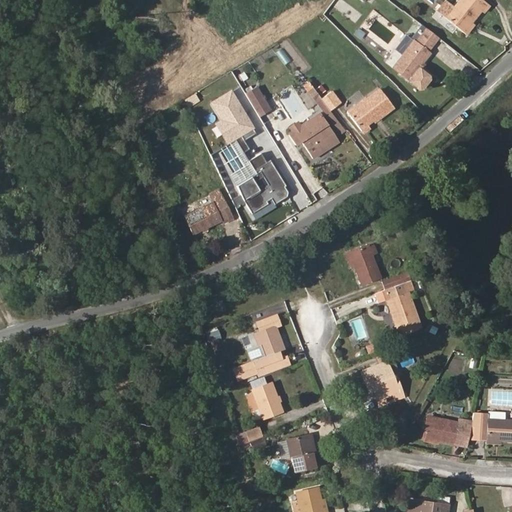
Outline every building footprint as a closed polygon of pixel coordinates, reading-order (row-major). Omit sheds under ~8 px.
[(471,22),(481,10),(484,13),(490,5),(483,0),(460,0),(455,7),(446,18),(463,32),(471,22)] [(446,18),(455,7),(446,1),(437,12),(446,18)] [(467,35),(475,25),(471,22),(463,32),(467,35)] [(416,42),(427,28),(421,24),(411,37),(414,40),(416,42)] [(424,61),(431,53),(428,51),(439,38),(427,28),(416,42),(414,40),(402,56),(393,67),(420,88),(429,76),(422,70),(419,68),(423,63),(424,61)] [(402,56),(414,40),(411,37),(398,53),(402,56)] [(423,88),(430,79),(429,76),(420,88),(423,88)] [(270,107),(257,86),(245,93),(258,114),(270,107)] [(373,121),(394,106),(379,88),(366,98),(365,97),(347,111),(361,131),(373,121)] [(340,103),(332,91),(321,99),(330,111),(340,103)] [(330,111),(321,99),(317,102),(326,114),(330,111)] [(375,123),(395,108),(394,106),(373,121),(375,123)] [(340,139),(322,114),(319,113),(300,125),(300,126),(292,131),(291,132),(288,133),(295,144),(300,140),(312,157),(340,139)] [(292,131),(300,126),(298,122),(290,127),(292,131)] [(242,145),(257,136),(253,130),(238,139),(242,145)] [(287,181),(262,140),(260,141),(257,136),(242,145),(245,151),(243,152),(256,173),(239,183),(249,200),(266,190),(267,192),(287,181)] [(192,234),(222,220),(233,219),(219,190),(209,195),(212,202),(184,215),(192,234)] [(251,202),(267,192),(266,190),(249,200),(251,202)] [(403,234),(398,222),(392,224),(397,237),(403,234)] [(406,243),(403,234),(397,237),(400,245),(406,243)] [(381,277),(372,254),(377,252),(374,245),(369,247),(368,244),(349,252),(354,266),(362,285),(381,277)] [(354,266),(349,252),(344,254),(350,267),(354,266)] [(386,289),(410,281),(407,272),(382,281),(385,290),(386,289)] [(422,328),(408,292),(414,290),(410,281),(386,289),(389,299),(387,299),(400,335),(422,328)] [(284,349),(276,327),(280,325),(277,316),(258,323),(261,331),(255,333),(260,346),(264,356),(253,360),(253,362),(234,369),(238,379),(257,372),(259,377),(290,365),(286,356),(281,358),(276,360),(274,353),(279,351),(284,349)] [(207,341),(220,338),(218,327),(204,330),(207,341)] [(264,356),(260,346),(248,351),(252,361),(253,360),(264,356)] [(406,353),(404,347),(394,350),(396,357),(406,353)] [(404,396),(398,380),(395,381),(387,362),(393,360),(389,352),(377,357),(379,363),(362,370),(366,379),(369,378),(371,384),(380,406),(404,396)] [(263,376),(248,381),(251,387),(265,382),(263,376)] [(282,411),(271,383),(252,390),(263,418),(282,411)] [(499,420),(499,412),(486,411),(486,414),(486,419),(499,420)] [(511,440),(511,420),(499,420),(486,419),(486,414),(473,413),(472,421),(468,438),(486,439),(501,440),(511,440)] [(468,438),(472,421),(459,419),(459,422),(427,416),(423,437),(425,438),(438,440),(467,446),(468,438)] [(262,437),(259,427),(246,432),(250,442),(262,437)] [(250,442),(246,432),(236,436),(240,445),(250,442)] [(316,467),(313,454),(310,455),(308,445),(314,443),(311,433),(286,439),(294,472),(316,467)] [(265,445),(263,438),(251,442),(253,449),(265,445)] [(316,454),(314,443),(308,445),(310,455),(313,454),(316,454)] [(263,488),(260,478),(253,480),(255,489),(263,488)] [(327,511),(323,511),(321,500),(318,487),(296,492),(298,502),(300,511),(327,511)] [(449,505),(450,497),(438,496),(437,503),(449,505)] [(447,511),(449,505),(437,503),(410,500),(408,511),(447,511)]
